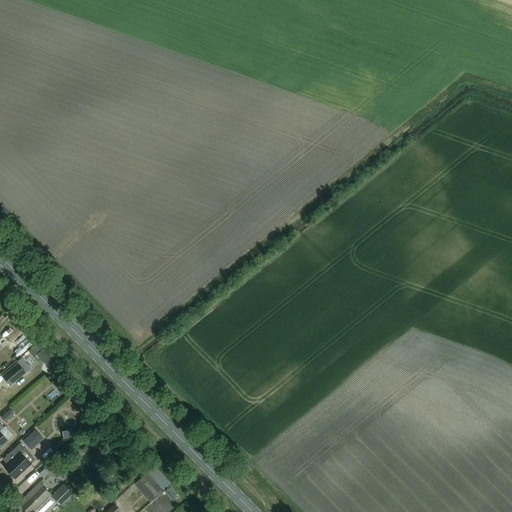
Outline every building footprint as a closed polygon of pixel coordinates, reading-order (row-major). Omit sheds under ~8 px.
[(36,345),(28,352),(30,354),(34,358),(37,356),(41,361),(46,355),(42,351),(43,350),(42,349),(37,344),(36,345)] [(3,376),(10,386),(26,373),(18,363),(3,376)] [(60,376),(54,382),(61,390),(68,385),(60,376)] [(86,405),(82,409),(89,417),(93,414),(86,405)] [(10,410),(1,418),(5,423),(14,415),(10,410)] [(66,430),(67,438),(75,437),(74,429),(66,430)] [(35,430),(23,442),(27,447),(40,435),(35,430)] [(4,468),(15,479),(30,465),(20,453),(24,449),(20,445),(11,453),(15,457),(4,468)] [(58,474),(54,470),(50,474),(54,478),(58,474)] [(162,490),(150,477),(147,473),(139,480),(155,497),(163,490),(162,490)] [(122,496),(136,511),(150,498),(136,483),(122,496)] [(20,502),(19,503),(22,506),(21,507),(25,511),(34,511),(35,511),(43,511),(54,502),(49,498),(51,496),(46,490),(39,484),(20,503),(20,502)] [(65,486),(53,498),(61,506),(73,495),(65,486)]
